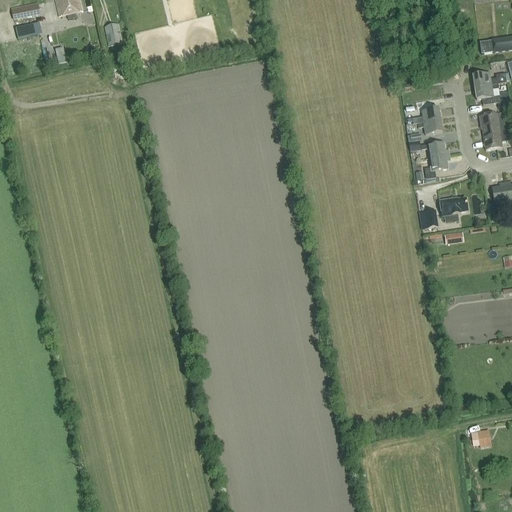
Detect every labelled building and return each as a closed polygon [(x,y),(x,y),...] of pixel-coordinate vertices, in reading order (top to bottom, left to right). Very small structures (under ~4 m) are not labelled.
[(56,0),(60,17),(83,12),(79,0),(56,0)] [(40,16),(38,4),(11,10),(14,21),(40,16)] [(38,36),(36,25),(16,30),(19,41),(38,36)] [(123,45),(118,25),(104,28),(109,48),(123,45)] [(483,58),(511,53),(511,41),(481,46),(483,58)] [(67,47),(58,49),(61,64),(69,63),(67,47)] [(496,80),(491,81),(490,75),(473,77),(475,89),(498,86),(509,84),(508,78),(506,79),(505,75),(496,77),(496,80)] [(498,90),(498,86),(475,89),(477,102),(482,101),(483,107),(498,105),(499,110),(511,109),(509,94),(500,95),(501,97),(499,97),(498,90)] [(417,126),(441,122),(439,110),(422,113),(423,120),(417,121),(417,126)] [(481,131),(482,131),(499,128),(498,120),(503,120),(503,115),(497,115),(479,118),(481,131)] [(441,122),(417,126),(418,130),(424,129),(426,137),(442,134),(441,122)] [(482,131),(484,142),(509,138),(508,131),(500,132),(499,128),(482,131)] [(409,137),(410,144),(421,143),(420,136),(409,137)] [(509,138),(484,142),(486,152),(502,150),(502,144),(510,142),(509,138)] [(429,160),(449,157),(449,151),(445,152),(444,144),(421,148),(422,152),(428,151),(429,160)] [(450,162),(449,157),(429,160),(431,169),(424,170),(425,174),(448,171),(447,163),(450,162)] [(508,205),(505,184),(499,185),(500,188),(492,190),(496,213),(500,212),(499,206),(508,205)] [(459,214),(468,213),(466,200),(453,202),(453,200),(439,203),(442,218),(444,218),(445,225),(459,223),(458,216),(460,216),(459,214)] [(438,229),(436,212),(425,214),(428,231),(438,229)] [(463,234),(444,237),(446,247),(464,244),(463,234)] [(480,447),(480,450),(492,448),(489,431),(478,433),(478,434),(471,435),(473,449),(480,447)]
